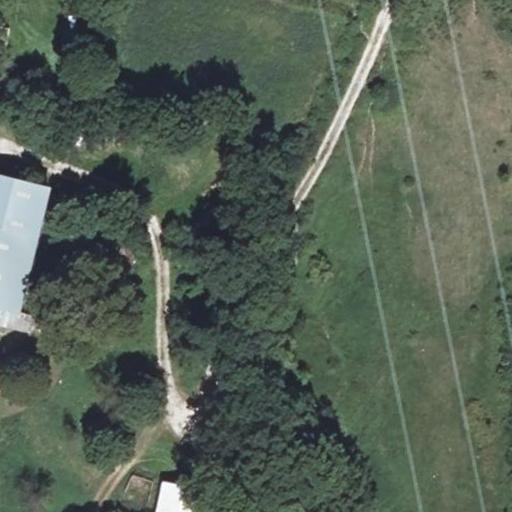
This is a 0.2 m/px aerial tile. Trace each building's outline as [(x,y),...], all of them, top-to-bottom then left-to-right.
[(80,32),(69,29),(65,43),(77,46),(80,32)] [(13,34),(0,30),(0,51),(7,53),(13,34)] [(0,179),(0,226),(47,238),(58,193),(0,179)] [(47,238),(0,226),(0,329),(31,338),(37,317),(27,315),(47,238)] [(209,511),(214,493),(167,483),(159,511),(209,511)]
